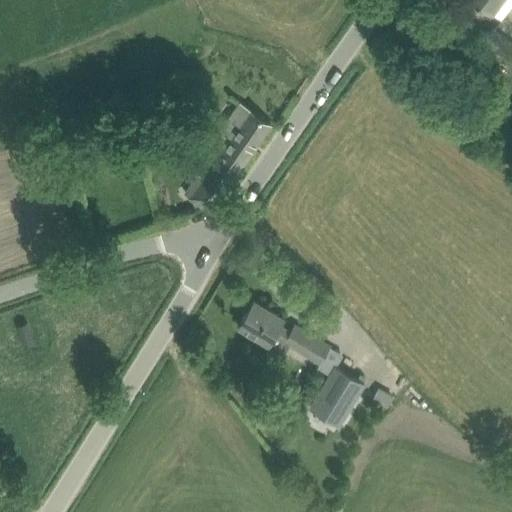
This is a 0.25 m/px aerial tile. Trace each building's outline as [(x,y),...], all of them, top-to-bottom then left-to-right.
[(471,0),(479,6),(493,17),(505,0),(471,0)] [(481,40),(506,60),(511,52),(511,42),(492,27),(481,40)] [(64,119),(68,135),(118,122),(114,107),(64,119)] [(198,173),(197,176),(185,192),(206,206),(223,181),(228,184),(271,122),(250,108),(203,177),(198,173)] [(121,132),(71,145),(76,163),(126,151),(121,132)] [(254,299),(239,324),(256,335),(271,343),(276,334),(286,340),(284,342),(320,363),(331,345),(295,323),(291,330),(281,324),(285,317),(272,309),(254,299)] [(330,372),(310,405),(340,423),(341,423),(365,381),(335,364),(330,372)] [(268,419),(282,426),(290,411),(276,404),(268,419)]
